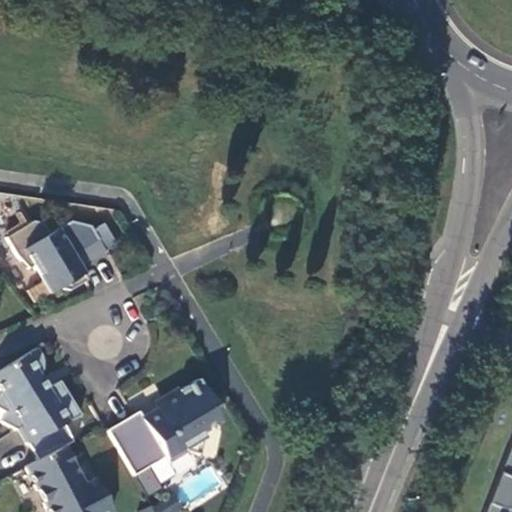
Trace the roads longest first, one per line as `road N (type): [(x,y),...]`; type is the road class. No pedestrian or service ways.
road 1 (tertiary): [(457,68),(477,159),(445,322)]
road 2 (tertiary): [(371,511),(445,322)]
road 3 (tertiary): [(445,322),(511,217)]
